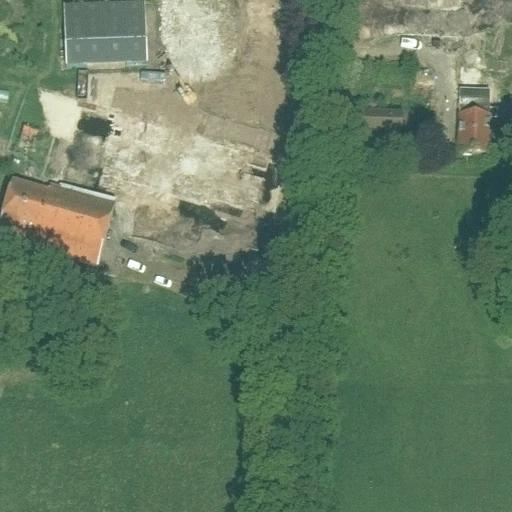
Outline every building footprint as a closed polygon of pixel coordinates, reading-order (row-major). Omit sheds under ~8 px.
[(397,0),(396,23),(426,25),(427,7),(460,9),(461,1),(472,2),(472,0),(397,0)] [(144,11),(124,11),(126,71),(137,71),(146,71),(144,11)] [(86,73),(84,13),(64,13),(65,73),(86,73)] [(511,113),(511,24),(488,24),(487,46),(461,45),(459,105),(460,105),(457,159),(488,160),(489,123),(496,123),(496,113),(511,113)] [(13,245),(38,252),(38,254),(97,270),(117,202),(137,208),(130,235),(186,251),(194,225),(255,243),(257,235),(271,239),(275,227),(261,223),(278,165),(139,126),(137,130),(82,114),(60,192),(50,189),(48,196),(12,186),(0,228),(0,234),(15,239),(13,245)] [(401,143),(401,118),(359,117),(359,142),(401,143)]
